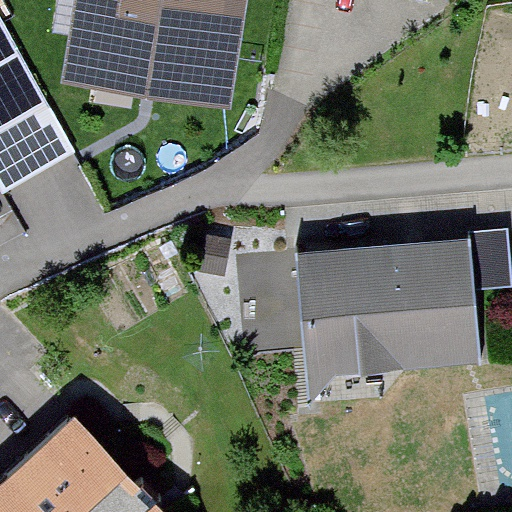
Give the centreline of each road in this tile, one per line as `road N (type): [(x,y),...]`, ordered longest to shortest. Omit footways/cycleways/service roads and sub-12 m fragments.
road 1 (residential): [(511,171),(279,192),(215,186)]
road 2 (residential): [(215,186),(0,274)]
